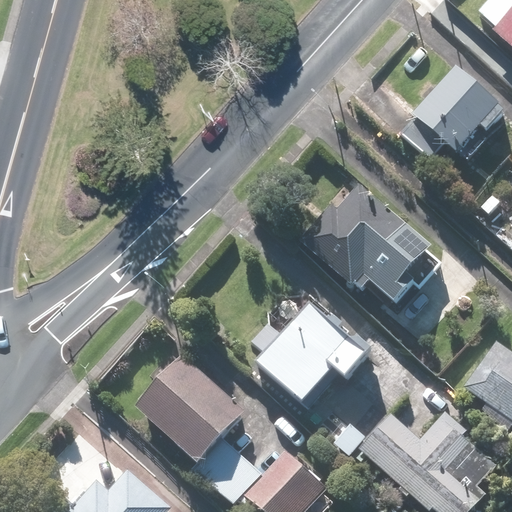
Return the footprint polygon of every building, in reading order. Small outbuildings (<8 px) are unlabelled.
[(511,5),(506,0),(493,0),(477,18),(492,32),(489,36),(511,57),(511,5)] [(408,122),(412,126),(400,140),(427,165),(440,151),(451,160),(476,132),(482,137),(502,115),(453,72),(408,122)] [(351,293),(362,281),(391,307),(409,288),(414,292),(436,268),(423,256),(426,253),(355,187),(318,227),(327,235),(310,254),(351,293)] [(297,407),(327,372),(342,385),(368,355),(354,342),(348,349),(303,310),(276,342),(265,332),(249,351),(260,360),(252,369),(297,407)] [(484,418),(507,435),(511,430),(511,431),(511,360),(494,347),(460,391),(488,413),(484,418)] [(132,413),(193,468),(186,475),(226,511),(235,511),(240,506),(246,511),(324,511),(329,507),(319,498),(322,494),(281,457),(261,480),(218,441),(240,416),(179,361),(132,413)] [(419,446),(389,418),(357,453),(421,511),(472,511),(475,509),(464,499),(490,472),(457,443),(463,437),(444,419),(419,446)] [(363,442),(349,428),(331,447),(345,461),(363,442)] [(63,511),(164,511),(125,474),(105,494),(92,482),(63,511)]
